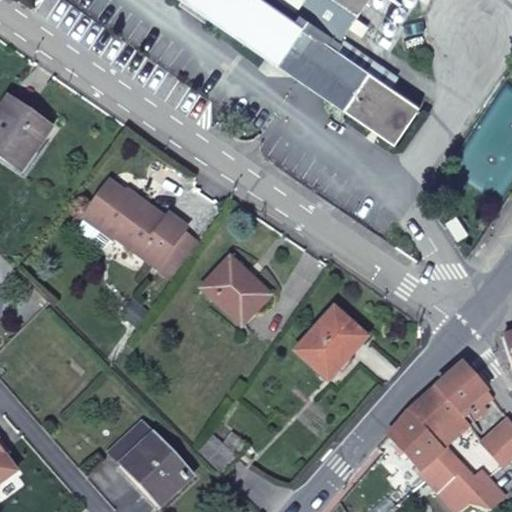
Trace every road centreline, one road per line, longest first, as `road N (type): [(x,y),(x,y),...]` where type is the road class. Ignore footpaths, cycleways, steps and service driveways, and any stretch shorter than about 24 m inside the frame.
road 1 (residential): [(0,4),(471,324)]
road 2 (secondary): [(471,324),(296,511)]
road 3 (residential): [(108,511),(0,389)]
